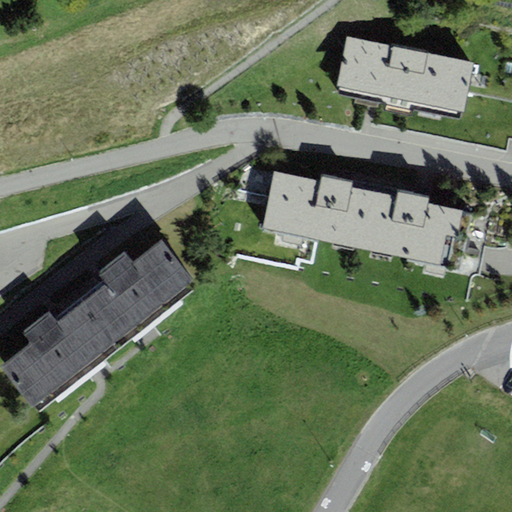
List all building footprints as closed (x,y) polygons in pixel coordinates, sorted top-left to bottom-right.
[(472,63),(347,38),(336,94),(461,119),(472,63)] [(263,230),(363,251),(375,193),(351,188),(353,182),(321,175),(320,182),(275,172),(263,230)] [(397,198),(375,193),(363,251),(461,271),(473,213),(427,204),(429,198),(398,192),(397,198)] [(105,283),(82,301),(120,349),(197,288),(159,241),(133,262),(124,252),(97,273),(105,283)] [(39,412),(120,349),(82,301),(58,320),(50,311),(22,333),(31,344),(3,366),(39,412)]
